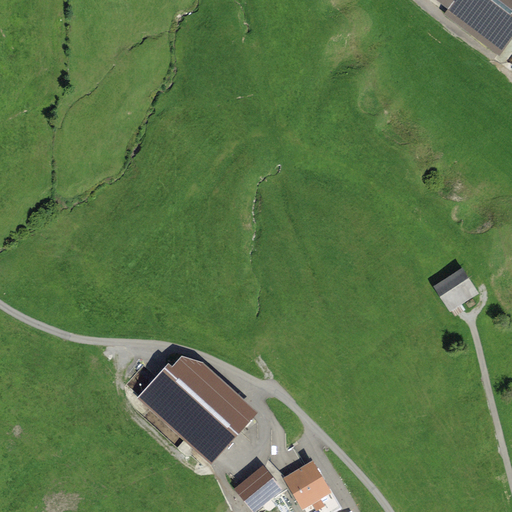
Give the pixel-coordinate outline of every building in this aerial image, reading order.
[(511,0),(434,0),(448,10),(443,15),(499,57),(511,38),(511,0)] [(459,269),(433,285),(448,310),(474,294),(459,269)] [(250,419),(183,357),(142,401),(210,463),(250,419)] [(330,489),(320,467),(295,479),(305,501),(330,489)] [(257,511),(278,495),(260,473),(237,493),(252,511),(257,511)] [(317,508),(326,502),(321,495),(312,501),(317,508)]
